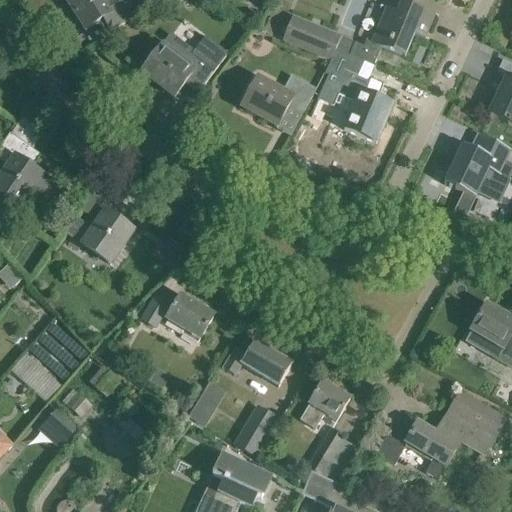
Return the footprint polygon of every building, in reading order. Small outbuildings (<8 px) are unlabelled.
[(101,26),(107,36),(153,7),(148,0),(111,0),(107,3),(105,0),(65,0),(86,32),(96,25),(101,26)] [(293,19),(284,42),(329,61),(331,62),(336,50),(375,67),(376,65),(374,64),(381,50),(404,60),(414,36),(428,42),(429,41),(428,40),(427,40),(422,38),(432,16),(437,18),(438,19),(438,17),(420,10),(401,2),(397,13),(381,7),(380,8),(381,9),(382,8),(386,10),(372,44),(367,42),(368,42),(366,41),(364,48),(341,38),(293,19)] [(190,78),(202,88),(219,67),(196,49),(184,65),(162,48),(142,74),(174,99),(190,78)] [(511,65),(503,61),(497,75),(508,80),(492,114),(491,113),(490,115),(509,124),(508,125),(511,127),(511,65)] [(367,97),(374,82),(334,65),(318,100),(319,101),(320,98),(336,102),(338,98),(356,105),(352,114),(354,115),(347,131),(345,130),(345,131),(376,144),(391,107),(367,97)] [(282,94),(257,80),(241,109),(277,129),(288,108),(303,115),(316,91),(291,77),(282,94)] [(0,197),(19,211),(31,194),(51,208),(62,191),(30,169),(36,161),(29,156),(33,151),(10,135),(0,148),(0,197)] [(463,147),(444,186),(463,195),(473,200),(476,193),(478,194),(495,202),(498,203),(507,184),(508,184),(511,175),(511,165),(507,163),(506,162),(511,152),(480,137),(473,152),(463,147)] [(301,159),(298,167),(313,173),(316,166),(301,159)] [(99,224),(83,247),(110,266),(133,233),(113,219),(122,206),(98,189),(82,213),(99,224)] [(167,261),(174,266),(177,244),(169,238),(157,255),(167,261)] [(9,264),(0,273),(0,277),(12,290),(23,279),(9,264)] [(161,318),(184,332),(182,336),(197,345),(213,318),(180,298),(172,311),(167,308),(168,307),(156,299),(142,322),(155,329),(161,318)] [(471,333),(470,335),(493,348),(494,346),(503,351),(499,357),(497,360),(497,361),(511,369),(511,324),(505,320),(505,318),(503,317),(486,307),(471,333)] [(235,377),(242,367),(278,389),(292,366),(254,343),(246,356),(235,349),(223,370),(235,377)] [(23,357),(11,374),(47,401),(60,383),(23,357)] [(102,395),(115,380),(103,370),(90,385),(102,395)] [(188,419),(204,428),(225,392),(209,383),(188,419)] [(324,416),(336,423),(350,401),(322,384),(300,422),(315,431),(324,416)] [(79,417),(84,417),(93,406),(75,390),(64,403),(79,417)] [(417,426),(410,437),(393,427),(376,457),(395,467),(407,446),(434,461),(426,475),(438,482),(461,443),(484,456),(484,457),(485,457),(506,421),(460,394),(452,407),(455,409),(452,414),(449,413),(441,427),(448,431),(442,441),(417,426)] [(279,422),(258,408),(234,446),(255,460),(279,422)] [(69,442),(76,433),(55,415),(48,424),(69,442)] [(0,460),(13,447),(0,433),(0,460)] [(331,462),(344,442),(330,433),(309,468),(338,485),(346,471),(331,462)] [(224,484),(210,511),(237,511),(240,506),(251,511),(256,499),(261,501),(271,480),(222,457),(212,478),(224,484)] [(11,458),(0,469),(0,495),(24,472),(11,458)] [(303,494),(302,497),(333,511),(332,511),(372,511),(341,497),(345,489),(312,474),(303,494)]
